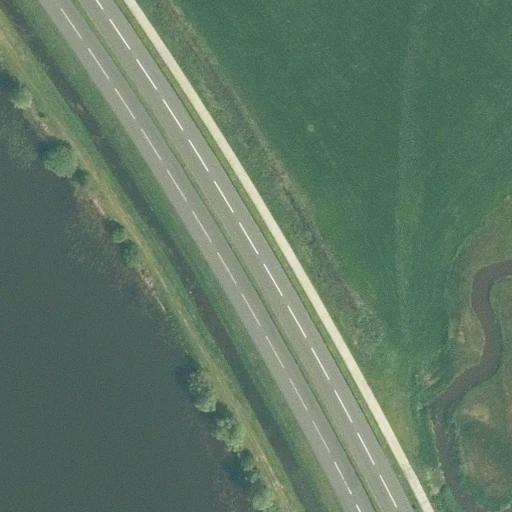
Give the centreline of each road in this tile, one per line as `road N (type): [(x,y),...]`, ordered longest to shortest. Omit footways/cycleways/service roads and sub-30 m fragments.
road 1 (tertiary): [(53,0),(182,188),(357,511)]
road 2 (tertiary): [(396,511),(199,155),(92,0)]
